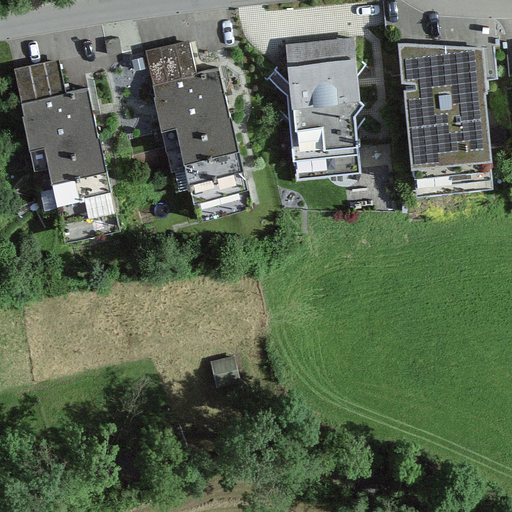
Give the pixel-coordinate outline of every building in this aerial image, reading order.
[(351,41),(288,47),(299,178),(362,173),(351,41)] [(188,43),(147,53),(174,167),(187,163),(196,202),(245,190),(217,72),(196,78),(188,43)] [(480,53),(401,46),(416,185),(493,177),(480,53)] [(57,63),(16,71),(38,169),(50,166),(67,241),(118,230),(88,92),(65,97),(57,63)] [(235,354),(213,361),(220,384),(242,377),(235,354)]
